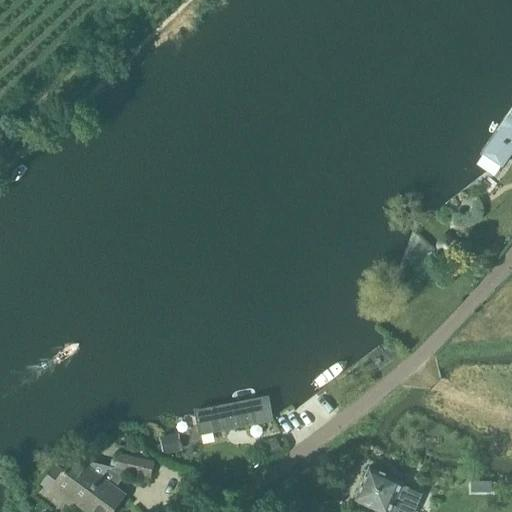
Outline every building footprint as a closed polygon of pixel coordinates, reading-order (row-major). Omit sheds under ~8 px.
[(499,197),(511,178),(511,99),(466,169),(499,197)] [(439,241),(438,245),(439,250),(446,256),(451,257),(455,255),(457,254),(458,251),(458,247),(457,243),(454,240),(451,237),(446,236),(442,238),(439,241)] [(274,423),(269,396),(194,410),(199,437),(274,423)] [(162,437),(160,437),(163,454),(182,451),(179,434),(162,437)] [(276,440),(266,445),(270,455),(281,450),(276,440)] [(154,463),(119,455),(116,470),(151,478),(154,463)] [(56,465),(42,484),(71,505),(74,502),(88,511),(113,511),(126,494),(103,477),(111,467),(91,463),(89,467),(75,457),(64,472),(56,465)] [(356,501),(380,511),(405,511),(414,491),(403,486),(404,483),(371,468),(356,501)] [(493,482),(472,482),(472,494),(493,494),(493,492),(499,492),(499,484),(493,484),(493,482)]
